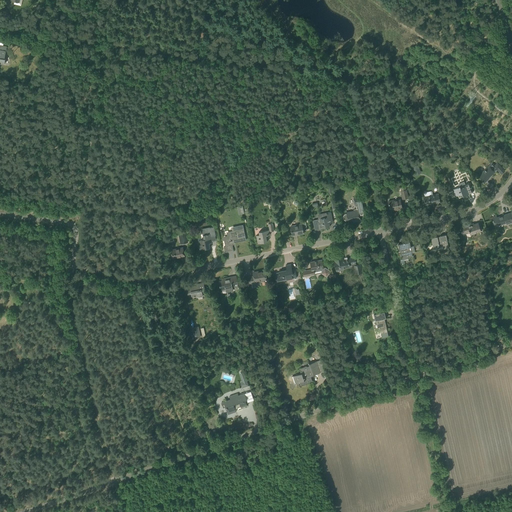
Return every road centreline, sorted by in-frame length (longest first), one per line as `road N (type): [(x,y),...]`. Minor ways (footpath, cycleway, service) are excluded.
road 1 (unclassified): [(24,511),(414,377)]
road 2 (unclassified): [(71,267),(157,277),(383,228)]
road 3 (unclassified): [(414,377),(383,228)]
road 4 (unclassified): [(383,228),(458,213),(511,179)]
